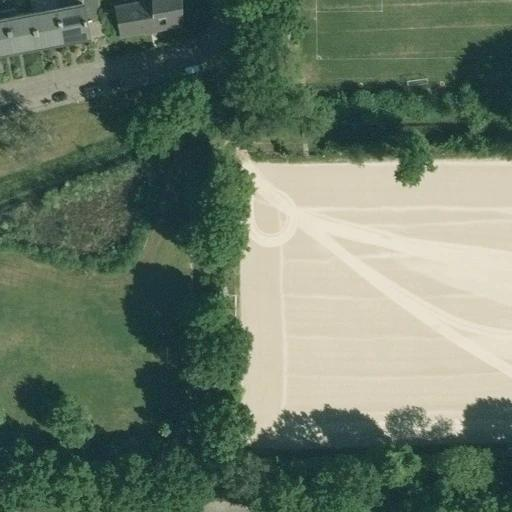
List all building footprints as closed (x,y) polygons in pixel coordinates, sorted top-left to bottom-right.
[(54,0),(56,8),(62,41),(86,36),(86,37),(88,37),(85,23),(99,20),(94,0),(54,0)] [(151,0),(152,1),(114,8),(119,35),(159,28),(158,25),(181,21),(180,4),(182,4),(181,0),(151,0)] [(56,8),(30,13),(37,46),(62,41),(56,8)] [(15,9),(4,11),(5,18),(11,51),(37,46),(30,13),(16,15),(15,9)] [(0,53),(11,51),(5,18),(4,11),(0,11),(0,53)]
